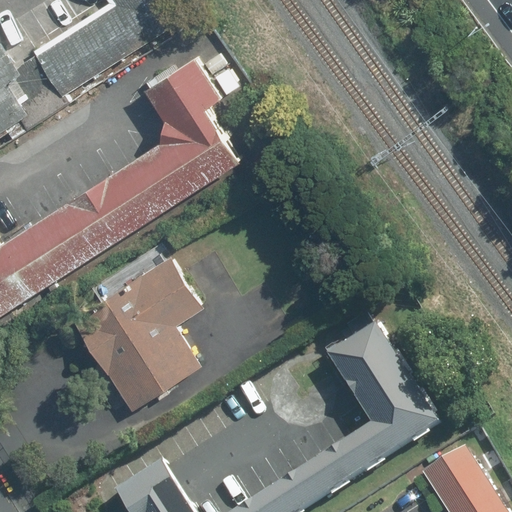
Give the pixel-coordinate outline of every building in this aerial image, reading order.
[(187,20),(173,0),(108,0),(109,2),(39,47),(70,95),(187,20)] [(0,136),(44,109),(0,41),(0,136)] [(0,314),(246,156),(211,102),(226,93),(200,53),(146,87),(177,134),(8,243),(0,230),(0,314)] [(209,305),(175,253),(79,315),(138,407),(205,364),(179,324),(209,305)] [(304,511),(443,423),(378,323),(330,354),(375,422),(235,511),(203,511),(168,458),(118,490),(132,511),(304,511)] [(508,511),(467,449),(425,476),(448,511),(508,511)]
